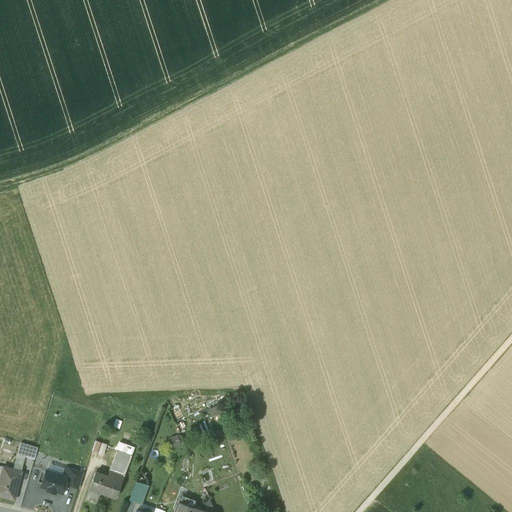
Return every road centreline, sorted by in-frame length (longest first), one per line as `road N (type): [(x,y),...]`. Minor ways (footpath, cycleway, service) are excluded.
road 1 (track): [(395,0),(75,163),(0,187)]
road 2 (track): [(371,511),(511,352)]
